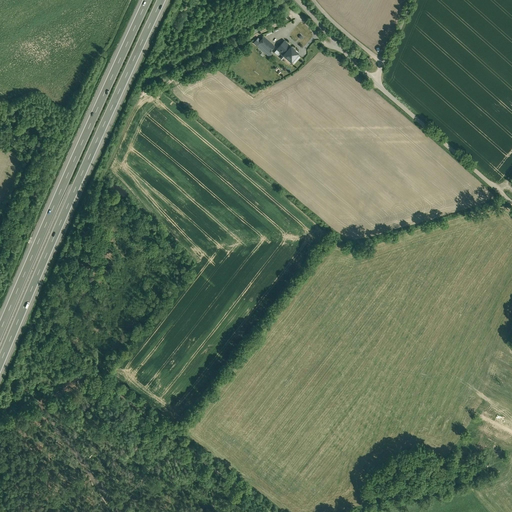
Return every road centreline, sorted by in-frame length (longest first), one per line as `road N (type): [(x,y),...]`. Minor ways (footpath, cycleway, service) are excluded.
road 1 (motorway): [(0,365),(162,0)]
road 2 (motorway): [(143,0),(0,322)]
road 3 (unclassified): [(511,203),(372,80)]
